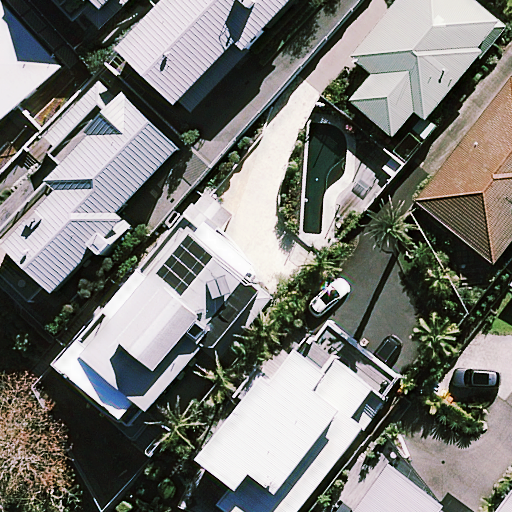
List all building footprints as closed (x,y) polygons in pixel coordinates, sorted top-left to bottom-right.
[(64,0),(96,33),(103,27),(115,39),(156,0),(64,0)] [(184,0),(133,53),(193,111),(254,49),(263,57),(313,6),(306,0),(184,0)] [(511,29),(511,24),(483,0),(413,0),(362,59),(384,78),(361,104),(405,142),(428,116),(438,125),(498,56),(493,52),(511,29)] [(0,146),(73,78),(0,1),(0,146)] [(511,97),(425,203),(505,268),(511,259),(511,97)] [(15,245),(68,297),(110,254),(117,261),(146,231),(133,219),(196,155),(140,100),(101,138),(106,143),(63,186),(68,191),(15,245)] [(152,406),(164,416),(273,288),(264,281),(274,270),(223,227),(214,238),(208,233),(165,283),(153,273),(71,369),(137,424),(152,406)] [(511,380),(511,338),(488,320),(461,355),(505,390),(511,380)] [(311,511),(377,430),(367,422),(390,393),(354,365),(343,379),(313,355),(290,385),(282,378),(213,464),(245,490),(230,509),(233,511),(311,511)] [(469,511),(410,471),(381,511),(469,511)]
